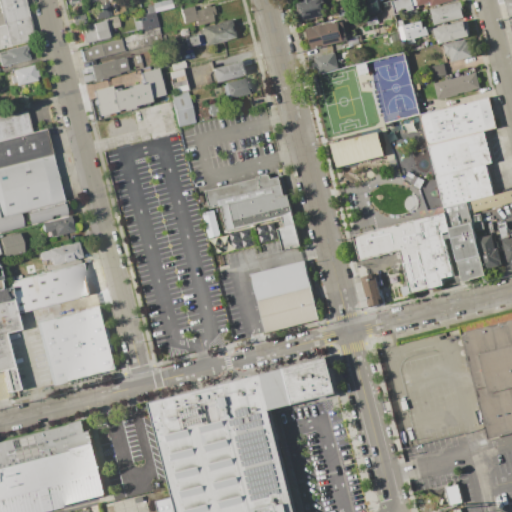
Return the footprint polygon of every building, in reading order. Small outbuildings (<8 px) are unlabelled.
[(0,8),(0,0),(23,0),(34,41),(9,47),(1,12),(0,8)] [(110,2),(118,0),(122,0),(125,12),(113,15),(110,2)] [(151,0),(178,0),(180,5),(141,14),(140,9),(147,8),(146,6),(152,5),(151,0)] [(297,3),(304,1),(303,0),(324,0),(328,15),(301,21),(297,3)] [(377,0),(380,11),(366,14),(361,0),(377,0)] [(391,2),(398,0),(409,0),(412,8),(394,12),(391,2)] [(430,10),(461,2),(463,10),(462,10),(463,17),(434,25),(430,10)] [(101,5),(107,3),(110,16),(98,19),(96,13),(102,11),(101,5)] [(196,26),(195,20),(184,23),(181,8),(192,6),(193,11),(212,6),(215,21),(196,26)] [(406,13),(418,10),(419,16),(408,19),(406,13)] [(0,12),(1,12),(9,47),(0,49),(0,12)] [(82,13),(82,14),(86,13),(87,17),(88,20),(84,21),(84,22),(72,26),(70,16),(82,13)] [(82,43),(80,33),(83,32),(81,26),(105,19),(115,16),(118,26),(108,29),(110,36),(82,43)] [(376,16),(378,23),(368,26),(366,19),(376,16)] [(434,27),(466,19),(470,36),(442,43),(441,39),(437,40),(434,27)] [(201,28),(232,20),(236,38),(205,45),(201,28)] [(307,28),(339,20),(340,23),(343,22),(346,35),(343,36),(344,40),(312,48),(307,28)] [(425,35),(423,21),(398,25),(401,45),(415,43),(414,37),(425,35)] [(118,38),(157,27),(161,40),(121,51),(118,38)] [(193,35),(195,44),(186,46),(184,37),(193,35)] [(79,48),(118,38),(121,51),(82,61),(79,48)] [(444,44),(466,39),(468,43),(469,43),(473,56),(451,62),(449,53),(446,54),(444,44)] [(175,43),(177,51),(166,54),(164,46),(175,43)] [(1,66),(0,62),(0,55),(5,54),(4,50),(25,45),(29,59),(1,66)] [(314,57),(334,52),(335,56),(339,55),(340,61),(337,62),(338,66),(317,71),(317,69),(314,70),(312,63),(315,62),(314,57)] [(418,113),(403,52),(369,61),(384,121),(418,113)] [(89,66),(115,59),(115,60),(123,58),(127,71),(118,73),(119,75),(93,81),(89,66)] [(212,68),(243,61),(246,74),(215,82),(212,68)] [(355,65),(357,75),(367,72),(365,63),(355,65)] [(431,66),(443,63),(446,75),(434,78),(431,66)] [(13,70),(32,65),(34,71),(36,70),(37,77),(35,77),(36,80),(17,85),(16,82),(12,83),(11,77),(15,76),(13,70)] [(92,91),(141,79),(139,72),(155,68),(162,93),(147,97),(148,101),(98,114),(92,91)] [(433,83),(476,73),(480,89),(437,99),(433,83)] [(225,83),(245,78),(245,82),(249,81),(250,88),(247,89),(248,93),(229,97),(225,83)] [(171,95),(187,91),(194,122),(179,126),(171,95)] [(497,127),(483,130),(428,144),(420,114),(489,97),(493,112),(497,127)] [(0,142),(0,117),(25,111),(31,134),(0,142)] [(0,142),(31,134),(44,130),(50,154),(0,167),(0,142)] [(428,144),(483,130),(491,163),(486,164),(436,176),(428,144)] [(331,144),(378,132),(384,155),(337,167),(331,144)] [(0,167),(50,154),(63,200),(17,212),(20,225),(0,230),(0,167)] [(436,176),(486,164),(493,194),(467,201),(443,207),(436,176)] [(205,191),(260,177),(260,176),(267,174),(267,175),(268,175),(270,179),(279,177),(284,196),(287,195),(300,246),(283,250),(277,228),(284,227),(281,216),(226,230),(220,206),(210,208),(205,191)] [(511,189),(511,202),(470,213),(467,201),(493,194),(511,189)] [(443,207),(467,201),(470,213),(471,216),(472,222),(449,228),(445,212),(443,207)] [(25,213),(62,204),(65,214),(57,217),(57,214),(49,216),(50,219),(41,223),(28,224),(25,213)] [(218,236),(214,210),(202,212),(206,237),(218,236)] [(445,212),(449,228),(449,231),(442,232),(453,276),(442,279),(443,284),(411,292),(400,251),(360,261),(354,235),(445,212)] [(472,222),(471,216),(481,214),(485,228),(474,231),(472,222)] [(41,223),(69,216),(73,230),(50,236),(49,231),(43,232),(41,223)] [(511,231),(511,265),(509,266),(498,223),(505,221),(508,232),(511,231)] [(449,228),(472,222),(474,231),(476,239),(484,269),(486,276),(462,282),(449,231),(449,228)] [(3,256),(0,243),(0,238),(17,234),(22,251),(3,256)] [(484,269),(476,239),(492,235),(494,242),(496,241),(502,262),(499,263),(499,265),(484,269)] [(39,252),(76,242),(80,257),(51,265),(50,263),(42,265),(39,252)] [(258,302),(251,275),(304,261),(311,288),(258,302)] [(7,284),(81,265),(88,294),(64,301),(34,308),(14,314),(11,300),(7,287),(7,284)] [(376,273),(377,277),(376,278),(381,299),(382,299),(384,304),(372,307),(370,301),(368,302),(363,282),(366,281),(364,276),(376,273)] [(0,288),(7,287),(11,300),(0,303),(0,288)] [(311,288),(319,318),(266,332),(258,302),(311,288)] [(0,303),(11,300),(14,314),(18,329),(17,329),(20,341),(5,345),(16,389),(7,391),(2,369),(0,369),(0,303)] [(34,308),(64,301),(68,315),(73,313),(72,310),(77,308),(78,312),(100,306),(105,328),(108,327),(114,352),(112,352),(116,368),(54,384),(34,308)] [(511,511),(511,434),(490,440),(460,326),(511,312),(511,511)] [(333,359),(155,406),(179,499),(163,503),(165,511),(294,511),(269,413),(342,394),(333,359)] [(90,421),(0,444),(0,511),(46,511),(109,496),(90,421)] [(449,504),(461,501),(457,485),(445,488),(449,504)]
